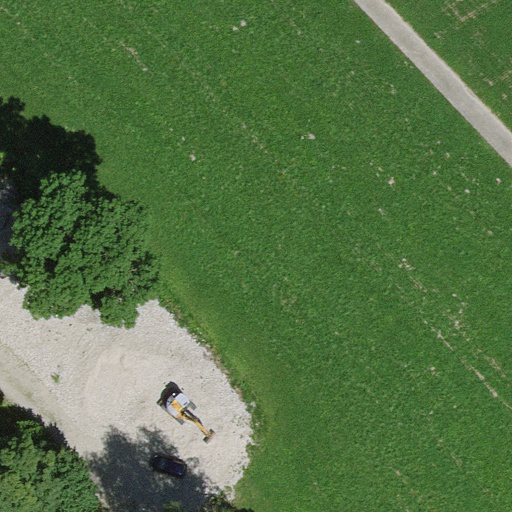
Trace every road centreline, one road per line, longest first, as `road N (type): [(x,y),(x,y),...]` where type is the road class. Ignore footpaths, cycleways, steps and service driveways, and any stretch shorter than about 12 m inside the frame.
road 1 (track): [(364,0),(511,155)]
road 2 (track): [(0,402),(102,511)]
